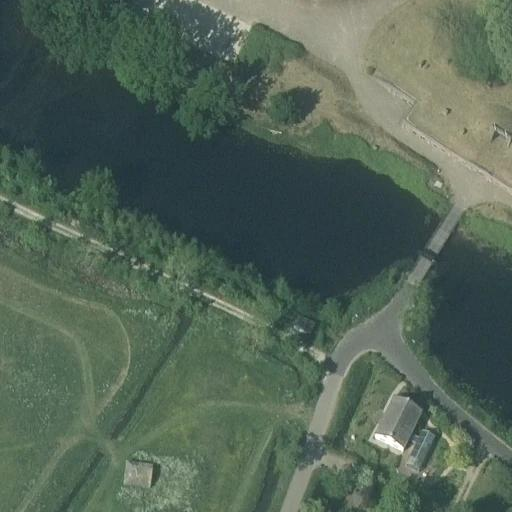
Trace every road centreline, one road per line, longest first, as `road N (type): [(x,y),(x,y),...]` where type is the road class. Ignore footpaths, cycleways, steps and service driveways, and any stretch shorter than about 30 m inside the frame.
road 1 (track): [(339,368),(0,204)]
road 2 (track): [(101,511),(123,437),(212,305)]
road 3 (track): [(54,440),(123,437),(194,402),(270,400)]
road 4 (unclassified): [(511,463),(409,374),(393,344),(380,335),(357,342)]
road 5 (unclassified): [(285,511),(339,368),(357,342)]
